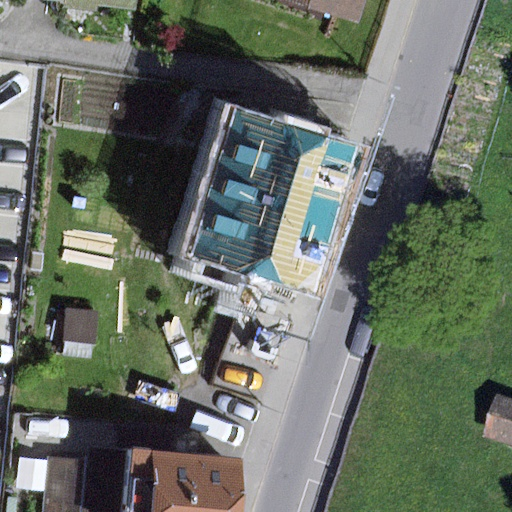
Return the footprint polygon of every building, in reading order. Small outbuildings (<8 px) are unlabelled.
[(330,0),(288,0),(327,12),(330,0)] [(0,494),(46,68),(0,61),(0,494)] [(157,237),(280,274),(323,134),(200,96),(157,237)] [(92,309),(59,307),(57,340),(90,341),(92,309)] [(511,400),(498,395),(484,434),(511,443),(511,400)] [(206,511),(213,449),(101,437),(101,444),(93,511),(206,511)] [(93,511),(101,444),(79,442),(77,460),(40,456),(33,511),(93,511)]
